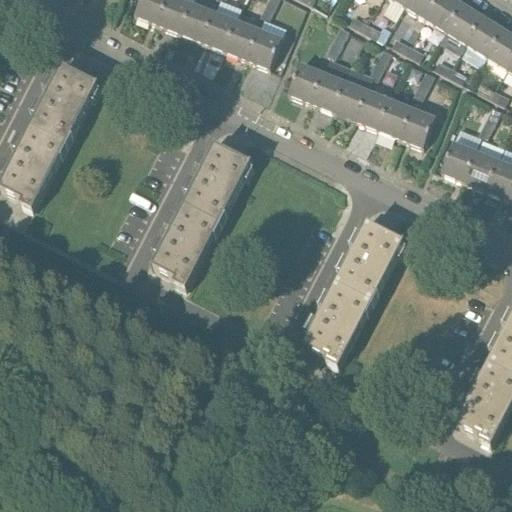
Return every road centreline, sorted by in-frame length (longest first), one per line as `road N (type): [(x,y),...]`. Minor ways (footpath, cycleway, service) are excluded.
road 1 (residential): [(266,342),(128,271),(126,259),(208,99)]
road 2 (residential): [(511,471),(452,441),(443,407),(511,277)]
road 3 (residential): [(266,342),(276,340),(362,177)]
road 4 (residential): [(208,99),(52,20)]
road 5 (residential): [(362,177),(208,99)]
road 6 (residential): [(511,254),(362,177)]
